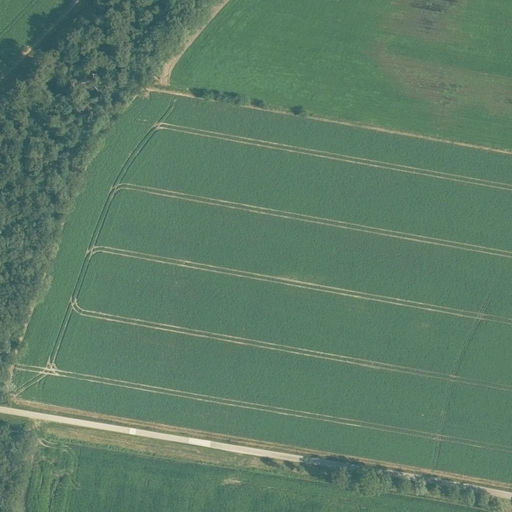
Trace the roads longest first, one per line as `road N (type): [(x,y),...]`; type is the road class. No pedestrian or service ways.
road 1 (unclassified): [(511,496),(0,409)]
road 2 (unknown): [(0,94),(91,0)]
